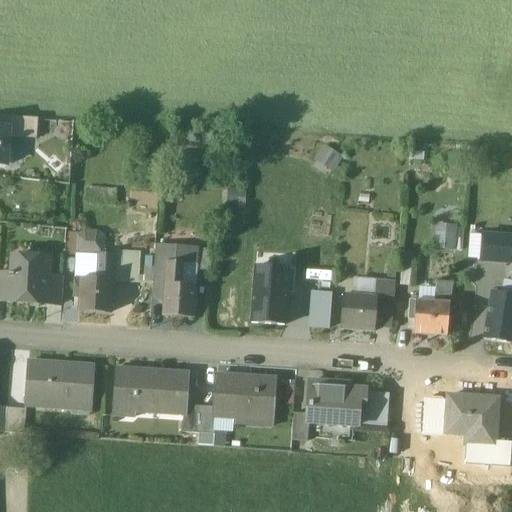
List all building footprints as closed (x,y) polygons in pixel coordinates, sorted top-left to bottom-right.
[(38,120),(0,117),(0,128),(11,129),(10,138),(37,140),(38,120)] [(0,128),(0,150),(9,151),(10,138),(11,129),(0,128)] [(316,160),(330,170),(340,155),(325,146),(316,160)] [(117,192),(86,190),(85,205),(116,207),(117,192)] [(437,226),(436,248),(455,249),(456,227),(437,226)] [(78,234),(66,234),(65,256),(77,257),(77,253),(78,234)] [(482,236),(480,263),(510,264),(511,237),(482,236)] [(177,250),(156,248),(153,284),(165,285),(166,285),(167,264),(168,258),(177,258),(177,250)] [(212,250),(197,249),(197,251),(196,265),(197,266),(197,271),(211,272),(212,250)] [(197,251),(177,250),(177,258),(176,264),(182,265),(196,265),(197,251)] [(288,254),(257,252),(256,267),(287,269),(288,254)] [(97,254),(77,253),(77,257),(75,279),(81,280),(97,280),(99,254),(97,254)] [(114,255),(99,254),(97,280),(113,281),(114,255)] [(115,254),(114,254),(113,281),(113,283),(138,284),(140,256),(115,254)] [(33,258),(13,257),(12,274),(9,274),(7,302),(45,304),(47,277),(48,265),(33,264),(33,258)] [(176,264),(167,264),(166,285),(181,286),(182,265),(176,264)] [(413,267),(403,266),(401,286),(412,287),(413,267)] [(287,269),(256,267),(252,324),(285,326),(289,269),(287,269)] [(9,274),(0,273),(0,301),(7,302),(9,274)] [(390,275),(370,274),(369,284),(377,285),(375,299),(376,299),(376,303),(393,304),(395,283),(389,283),(390,275)] [(63,278),(47,277),(45,304),(61,305),(63,278)] [(97,280),(81,280),(80,298),(79,311),(111,313),(113,283),(113,281),(97,280)] [(451,283),(436,283),(435,303),(450,304),(451,283)] [(511,284),(505,283),(503,295),(511,296),(511,284)] [(166,285),(165,285),(163,317),(193,319),(195,287),(181,286),(166,285)] [(309,328),(329,329),(331,295),(311,294),(309,328)] [(511,296),(503,295),(492,294),(484,342),(511,346),(511,296)] [(375,299),(342,296),(340,330),(375,332),(375,328),(376,303),(376,299),(375,299)] [(435,303),(411,302),(409,321),(415,321),(414,335),(448,337),(450,304),(435,303)] [(393,304),(376,303),(375,328),(391,330),(393,304)] [(92,368),(29,364),(25,408),(89,412),(92,368)] [(186,375),(154,372),(154,378),(117,375),(118,369),(116,369),(113,409),(132,410),(132,412),(134,412),(182,416),(183,416),(184,405),(186,375)] [(154,372),(118,369),(117,375),(154,378),(154,372)] [(274,381),(216,376),(214,408),(213,417),(215,417),(234,418),(234,414),(271,417),(274,381)] [(347,386),(309,383),(307,415),(306,424),(308,425),(356,428),(358,409),(364,410),(365,392),(347,391),(347,386)] [(497,400),(448,397),(445,434),(474,436),(473,447),(493,448),(495,425),(497,400)] [(198,406),(184,405),(183,416),(182,416),(181,432),(195,433),(198,406)] [(214,408),(198,406),(195,433),(213,435),(215,417),(213,417),(214,408)] [(132,410),(113,409),(112,417),(133,418),(134,412),(132,412),(132,410)] [(25,411),(6,410),(4,433),(23,435),(25,411)] [(307,415),(293,414),(291,441),(307,443),(308,425),(306,424),(307,415)] [(511,426),(495,425),(493,448),(493,453),(511,455),(511,426)]
